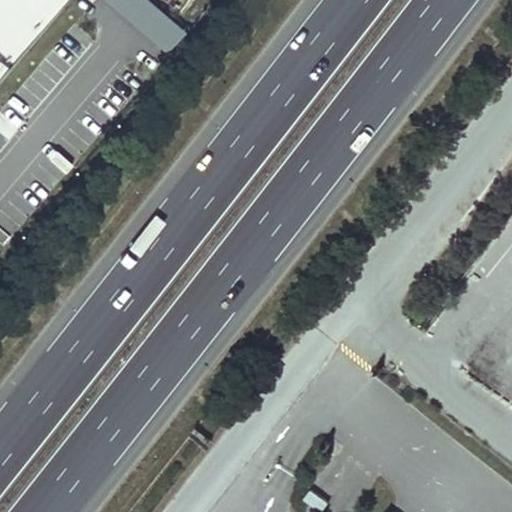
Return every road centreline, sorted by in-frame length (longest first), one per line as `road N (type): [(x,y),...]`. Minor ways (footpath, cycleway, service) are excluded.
road 1 (motorway): [(40,511),(440,0)]
road 2 (motorway): [(355,0),(0,450)]
road 3 (unclassified): [(182,511),(511,94)]
